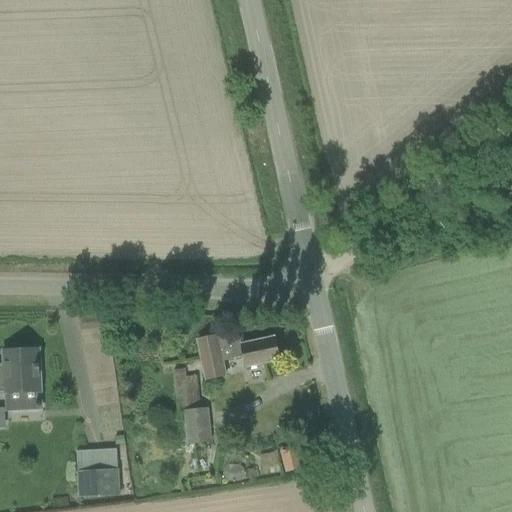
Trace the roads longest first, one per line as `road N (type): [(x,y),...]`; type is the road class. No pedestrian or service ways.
road 1 (unclassified): [(311,284),(0,283)]
road 2 (unclassified): [(311,284),(246,0)]
road 3 (track): [(311,284),(511,118)]
road 4 (unclassified): [(363,511),(311,284)]
